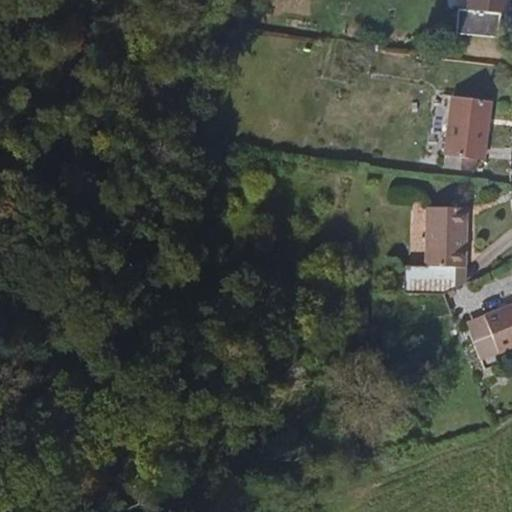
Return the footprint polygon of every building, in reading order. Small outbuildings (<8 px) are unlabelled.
[(499,0),(461,0),(461,20),(489,22),(498,22),(499,0)] [(488,46),(489,22),(461,20),(452,19),(451,44),(488,46)] [(453,165),(470,168),(477,169),(486,109),(450,104),(441,163),(453,165)] [(469,177),(470,168),(453,165),(452,175),(469,177)] [(400,303),(443,305),(456,299),(453,275),(459,275),(459,215),(422,215),(421,274),(399,275),(400,303)] [(497,364),(511,357),(511,317),(467,335),(478,362),(494,357),(497,364)] [(248,391),(263,389),(294,383),(290,356),(275,358),(277,373),(246,378),(248,391)] [(294,383),(263,389),(265,397),(296,392),(294,383)]
